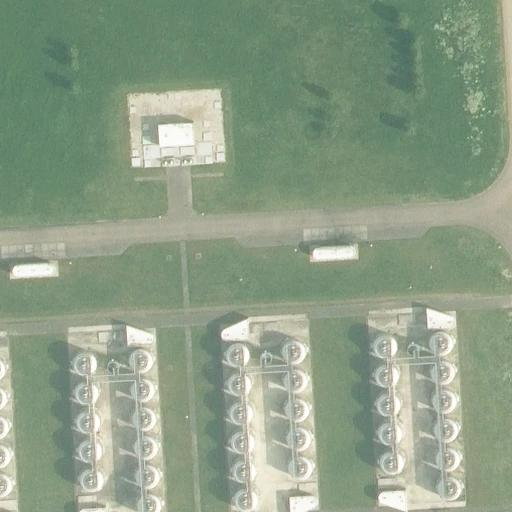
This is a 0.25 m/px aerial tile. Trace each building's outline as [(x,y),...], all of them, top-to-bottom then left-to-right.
[(131,170),(145,169),(227,164),(222,89),(127,95),(131,170)] [(350,246),(319,248),(318,248),(316,249),(314,250),(314,251),(313,252),(313,253),(313,255),(314,256),(315,258),(316,259),(317,259),(318,260),(319,260),(350,258),(352,257),(354,256),(355,255),(355,254),(355,252),(355,251),(355,250),(355,249),(354,248),(353,248),(352,247),(352,246),(350,246)] [(49,263),(19,265),(17,265),(15,266),(14,267),(13,269),(13,270),(13,271),(13,272),(13,273),(14,274),(15,275),(16,276),(17,277),(18,277),(19,277),(51,275),(52,274),(53,274),(54,273),(55,272),(55,271),(55,270),(55,268),(55,267),(55,266),(54,265),(53,265),(52,264),(50,263),(49,263)] [(379,508),(392,507),(408,511),(407,506),(467,503),(456,312),(442,313),(427,308),(427,314),(368,317),(379,508)] [(305,511),(306,511),(319,511),(308,321),(249,324),(249,318),(234,325),(221,326),(231,511),(305,511)] [(68,334),(78,511),(165,511),(155,329),(142,330),(127,325),(127,331),(68,334)] [(0,511),(18,511),(8,338),(0,338),(0,511)]
